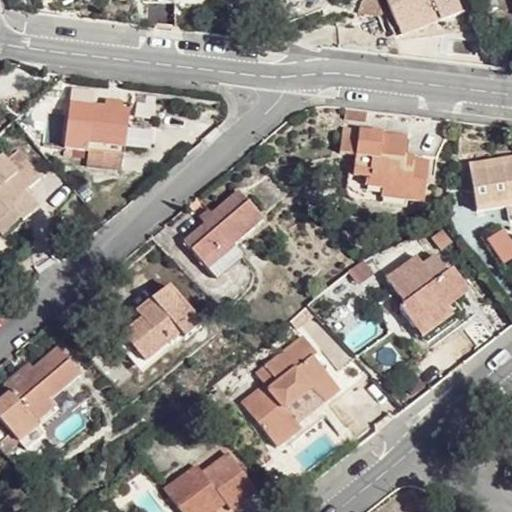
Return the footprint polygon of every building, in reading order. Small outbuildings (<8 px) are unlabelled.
[(410,0),(417,14),(451,0),(455,12),(478,2),(477,0),(410,0)] [(451,0),(417,14),(422,26),(455,12),(451,0)] [(109,86),(130,89),(131,80),(110,77),(109,86)] [(100,85),(95,119),(130,126),(136,90),(130,89),(109,86),(100,85)] [(376,116),(343,112),(340,139),(354,141),(353,154),(367,157),(366,167),(351,165),(349,182),(409,191),(410,182),(428,185),(431,140),(409,138),(409,121),(376,116)] [(130,126),(95,119),(92,132),(129,135),(130,126)] [(0,199),(21,182),(15,175),(27,166),(39,157),(17,131),(3,141),(0,137),(0,199)] [(511,138),(471,145),(479,193),(511,188),(511,138)] [(33,174),(21,182),(0,199),(0,217),(41,185),(33,174)] [(269,206),(239,178),(226,190),(213,201),(219,206),(191,233),(217,259),(243,238),(239,234),(269,206)] [(441,270),(449,265),(464,253),(452,237),(446,240),(434,224),(421,233),(416,226),(385,247),(402,270),(395,275),(403,287),(411,298),(445,274),(441,270)] [(460,281),(449,265),(441,270),(445,274),(411,298),(418,309),(460,281)] [(204,309),(172,270),(155,284),(138,298),(147,309),(139,316),(135,311),(122,323),(144,351),(168,331),(164,326),(178,317),(185,325),(204,309)] [(266,370),(244,389),(272,424),(295,406),(281,387),(309,365),(321,380),(327,374),(333,368),(315,347),(320,342),(299,318),(254,356),(259,361),(266,370)] [(10,376),(35,405),(55,386),(50,381),(80,354),(57,331),(32,353),(35,357),(22,367),(10,376)] [(236,380),(244,389),(266,370),(259,361),(236,380)] [(10,376),(0,384),(0,403),(16,423),(36,407),(35,405),(10,376)] [(55,386),(35,405),(40,412),(61,393),(55,386)] [(36,407),(16,423),(25,435),(45,418),(40,412),(36,407)] [(187,487),(179,483),(160,507),(166,511),(219,511),(224,506),(228,509),(238,496),(248,484),(212,455),(194,477),(187,487)] [(188,473),(179,483),(187,487),(194,477),(188,473)]
